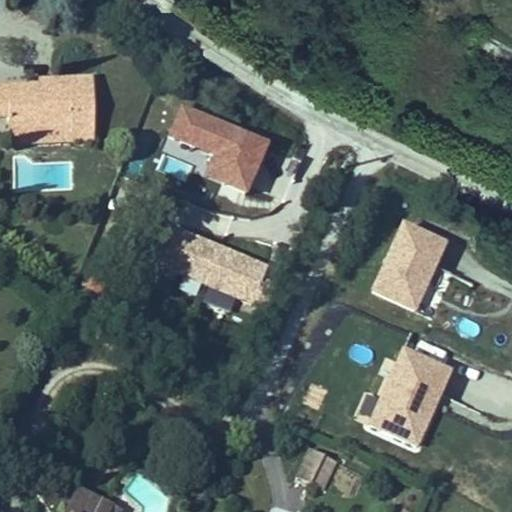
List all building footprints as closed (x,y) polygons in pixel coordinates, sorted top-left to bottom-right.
[(71,158),(72,171),(102,170),(103,182),(127,181),(126,121),(86,122),(87,127),(23,129),(24,159),(40,159),(71,158)] [(103,182),(102,170),(72,171),(71,158),(40,159),(41,184),(103,182)] [(416,320),(446,250),(399,230),(369,300),(416,320)] [(243,303),(260,269),(215,247),(210,259),(199,282),(243,303)] [(199,282),(210,259),(196,253),(185,275),(199,282)] [(299,302),(305,290),(260,269),(243,303),(288,325),(299,302)] [(301,331),(312,309),(299,302),(288,325),(301,331)] [(421,458),(449,373),(396,355),(367,440),(421,458)] [(21,368),(0,358),(0,380),(13,386),(21,368)] [(471,366),(468,380),(498,387),(501,373),(471,366)] [(306,452),(293,479),(324,493),(336,466),(306,452)] [(359,492),(348,486),(334,511),(372,511),(378,502),(359,492)]
